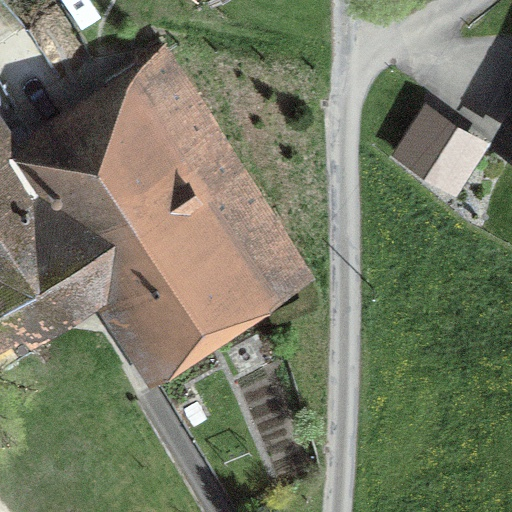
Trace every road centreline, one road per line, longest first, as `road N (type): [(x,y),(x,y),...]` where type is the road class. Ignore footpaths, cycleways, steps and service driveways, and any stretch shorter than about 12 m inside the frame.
road 1 (unclassified): [(332,511),(358,40)]
road 2 (track): [(215,511),(91,310)]
road 3 (track): [(472,0),(400,37),(358,40),(351,0)]
